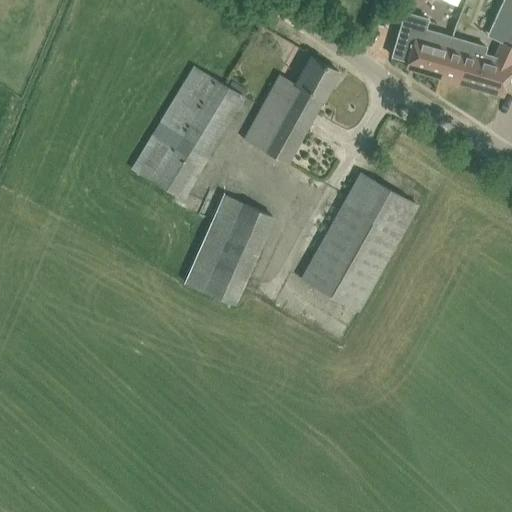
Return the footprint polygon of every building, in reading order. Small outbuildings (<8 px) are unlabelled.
[(511,0),(502,0),(487,36),(502,42),(511,47),(511,0)] [(404,10),(390,57),(406,61),(405,66),(503,95),(511,66),(511,64),(511,47),(502,42),(495,56),(484,53),(486,47),(469,42),(426,30),(426,29),(430,18),(416,14),(404,10)] [(323,99),(329,89),(339,71),(311,57),(296,84),(280,74),(270,92),(243,138),(286,163),(322,99),(323,99)] [(180,197),(243,95),(193,64),(130,166),(180,197)] [(359,311),(408,222),(418,205),(360,173),(301,278),(359,311)] [(235,305),(275,217),(223,193),(183,282),(235,305)]
